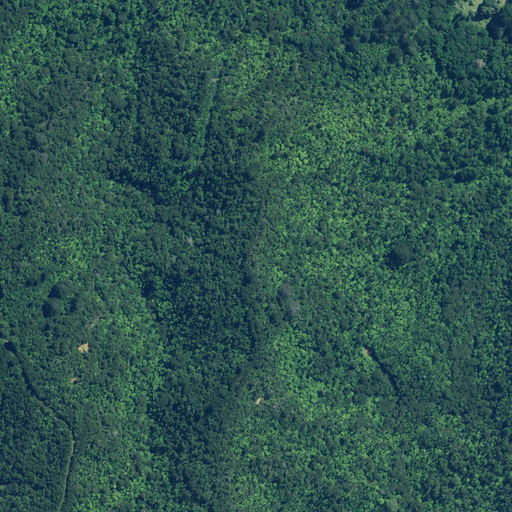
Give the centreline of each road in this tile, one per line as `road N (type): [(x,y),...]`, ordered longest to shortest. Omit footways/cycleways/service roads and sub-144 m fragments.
road 1 (track): [(220,511),(223,419),(263,338),(251,288),(269,202),(269,188),(241,175),(220,116),(227,103),(292,80),(324,45),(278,35),(246,16),(238,0)]
road 2 (track): [(76,436),(71,398),(96,358),(93,322),(69,309),(13,338)]
road 3 (track): [(52,0),(54,47),(146,33),(158,0)]
